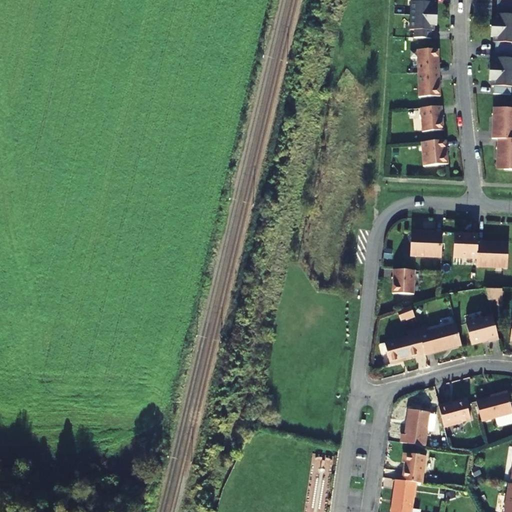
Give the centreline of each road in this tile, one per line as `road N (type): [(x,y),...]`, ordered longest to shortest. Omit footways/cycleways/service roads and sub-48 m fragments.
road 1 (residential): [(477,205),(409,202),(377,226),(357,394)]
road 2 (residential): [(477,205),(459,0)]
road 3 (residential): [(387,392),(476,368),(511,370)]
road 4 (residential): [(370,511),(387,392)]
